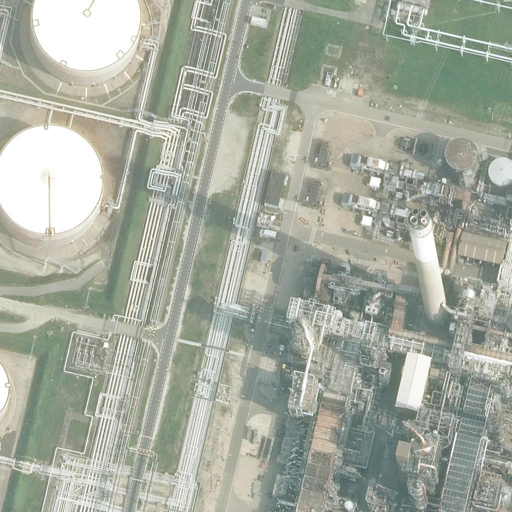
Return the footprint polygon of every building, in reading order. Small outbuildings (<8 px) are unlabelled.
[(35,43),(51,68),(78,81),(105,79),(127,66),(139,48),(144,24),(137,0),(40,0),(33,18),(35,43)] [(0,215),(12,234),(39,247),(66,245),(87,232),(100,214),(105,190),(98,166),(82,147),(59,137),(38,137),(21,144),(4,160),(0,168),(0,215)] [(482,160),(482,156),(481,153),(479,150),(477,148),(474,145),(471,144),(468,143),(464,143),(461,144),(458,145),(456,146),(453,148),(451,151),(450,154),(449,157),(449,160),(449,164),(450,166),(451,169),(454,171),(456,174),(460,176),(463,176),(465,176),(469,176),(472,175),(475,174),(478,171),(480,169),(481,166),(482,163),(482,160)] [(321,144),(315,168),(322,169),(328,145),(321,144)] [(511,164),(511,163),(508,162),(504,161),(502,161),(499,161),(495,162),(492,163),(490,165),(488,168),(486,171),(485,174),(485,177),(485,180),(486,183),(487,186),(489,189),(492,191),(495,193),(497,193),(501,194),(504,194),(507,193),(510,192),(511,190),(511,164)] [(277,209),(284,177),(270,174),(263,206),(277,209)] [(313,208),(319,184),(312,182),(306,207),(313,208)] [(381,203),(344,195),(341,206),(379,214),(381,203)] [(458,260),(501,271),(507,248),(463,237),(458,260)] [(511,293),(509,293),(504,304),(505,292),(500,290),(500,292),(496,300),(466,297),(465,317),(479,318),(480,315),(485,317),(484,321),(488,322),(486,326),(490,328),(488,332),(494,333),(496,330),(500,332),(507,332),(503,331),(504,328),(509,330),(509,324),(511,319),(511,310),(511,293)] [(448,319),(448,316),(447,313),(445,310),(444,308),(441,306),(438,305),(435,304),(433,304),(430,304),(427,305),(425,307),(423,309),(421,311),(420,314),(419,316),(419,319),(419,322),(420,325),(422,328),(424,330),(426,331),(429,333),(431,333),(434,333),(436,333),(439,332),(442,330),(444,329),(446,327),(447,324),(448,322),(448,319)] [(404,384),(396,418),(421,423),(433,370),(409,364),(406,375),(403,374),(401,383),(404,384)] [(0,425),(5,421),(11,400),(8,381),(0,371),(0,425)] [(440,379),(440,380),(432,378),(431,385),(438,387),(437,391),(445,393),(448,381),(440,379)] [(290,421),(313,426),(320,396),(311,394),(312,392),(305,391),(305,393),(297,391),(290,421)] [(332,511),(334,503),(334,504),(335,496),(324,494),(339,493),(338,486),(334,485),(335,480),(338,480),(340,471),(336,471),(334,471),(330,471),(327,471),(312,472),(312,477),(309,476),(306,492),(307,496),(303,496),(303,499),(301,511),(332,511)] [(413,490),(416,476),(404,473),(401,487),(413,490)] [(499,511),(505,487),(482,482),(476,506),(475,506),(473,511),(499,511)]
